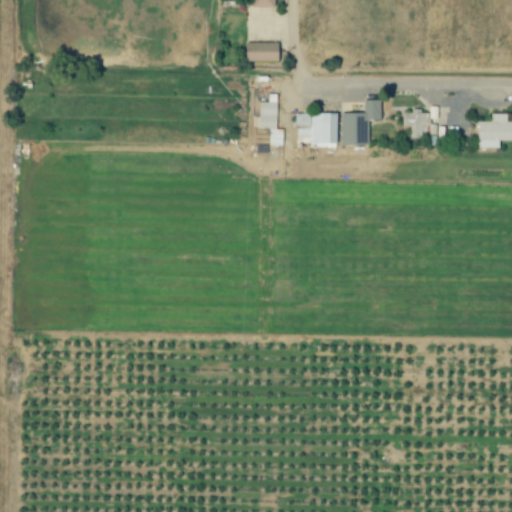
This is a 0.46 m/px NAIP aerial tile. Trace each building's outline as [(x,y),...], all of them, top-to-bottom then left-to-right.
[(248,0),(249,8),(274,8),(274,0),(248,0)] [(244,44),(245,62),(278,62),(277,43),(244,44)] [(368,146),(367,121),(380,121),(379,101),(363,102),(364,114),(340,115),(341,147),(368,146)] [(283,130),(276,130),(276,104),(259,103),(259,129),(270,130),(269,147),(282,147),(283,130)] [(335,115),(297,114),(297,144),(335,145),(335,115)] [(410,126),(410,140),(422,139),(422,127),(429,127),(429,114),(403,114),(404,126),(410,126)] [(511,141),(511,122),(506,122),(506,115),(490,115),(491,123),(477,123),(477,149),(498,149),(498,142),(511,141)]
